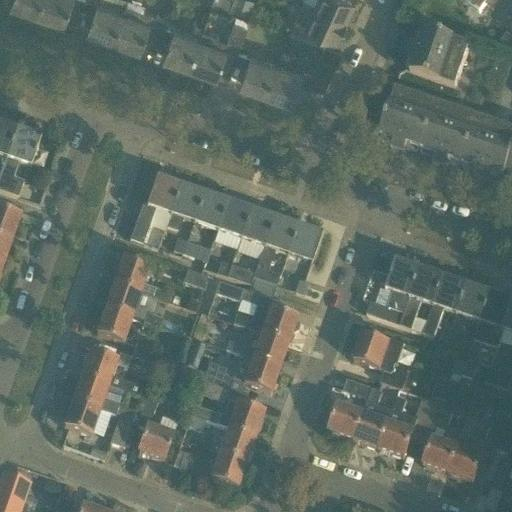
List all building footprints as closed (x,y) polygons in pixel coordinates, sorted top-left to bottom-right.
[(13,0),(12,5),(38,14),(42,0),(13,0)] [(86,0),(85,0),(42,0),(38,14),(64,23),(69,9),(70,10),(71,7),(82,10),(86,0)] [(88,31),(114,40),(124,13),(86,0),(82,10),(93,14),(92,17),(93,18),(88,31)] [(198,0),(247,13),(250,0),(198,0)] [(302,0),(305,1),(347,21),(348,20),(347,19),(356,0),(355,0),(302,0)] [(511,0),(457,0),(479,15),(485,7),(492,12),(500,0),(511,0),(511,32),(511,33),(511,0)] [(347,21),(305,1),(289,35),(317,45),(323,33),(337,40),(342,30),(347,21)] [(158,37),(162,27),(164,20),(143,12),(126,6),(124,13),(114,40),(140,50),(145,36),(146,36),(147,33),(158,37)] [(225,49),(200,40),(191,67),(217,76),(221,63),(222,64),(223,60),(234,64),(238,54),(249,21),(237,16),(225,49)] [(200,40),(162,27),(158,37),(169,41),(168,44),(169,44),(165,58),(191,67),(200,40)] [(419,47),(411,45),(406,58),(414,60),(409,75),(454,91),(469,48),(424,33),(419,47)] [(241,84),(267,93),(276,67),(238,54),(234,64),(245,68),(244,71),(245,72),(241,84)] [(301,76),(276,67),(267,93),(293,103),(298,89),(299,89),(300,86),(309,89),(315,75),(303,71),(301,76)] [(406,147),(420,152),(436,106),(395,92),(379,138),(394,143),(391,151),(404,155),(406,147)] [(448,161),(461,166),(477,120),(436,106),(420,152),(434,157),(432,165),(445,169),(448,161)] [(503,181),(505,174),(511,152),(511,131),(477,120),(461,166),(475,171),(473,179),(486,183),(488,175),(503,181)] [(0,129),(0,160),(5,162),(15,135),(0,129)] [(0,177),(0,194),(19,201),(24,184),(14,181),(19,166),(30,169),(30,170),(31,171),(38,143),(15,135),(5,162),(0,177)] [(143,244),(155,211),(170,217),(179,192),(156,184),(147,208),(142,207),(130,239),(143,244)] [(182,222),(193,225),(202,200),(179,192),(170,217),(165,230),(178,234),(182,222)] [(193,225),(216,234),(225,208),(202,200),(193,225)] [(240,242),(249,217),(225,208),(216,234),(240,242)] [(0,241),(11,245),(19,220),(0,213),(0,241)] [(240,242),(263,250),(273,225),(249,217),(240,242)] [(276,289),(279,279),(267,275),(274,255),(287,259),(296,233),(273,225),(263,250),(254,277),(252,281),(276,289)] [(320,242),(296,233),(287,259),(310,268),(320,242)] [(11,245),(0,241),(0,269),(2,270),(11,245)] [(172,254),(182,257),(186,245),(177,241),(172,254)] [(198,249),(186,245),(182,257),(193,262),(198,249)] [(170,297),(144,288),(149,272),(122,262),(113,288),(140,297),(152,301),(152,302),(167,307),(170,297)] [(217,278),(226,281),(231,269),(221,265),(217,278)] [(371,306),(366,318),(399,329),(419,274),(396,266),(386,294),(393,296),(388,311),(371,306)] [(250,289),(252,281),(254,277),(231,269),(226,281),(250,289)] [(187,274),(182,286),(202,293),(206,281),(187,274)] [(421,306),(433,310),(442,282),(419,274),(399,329),(411,333),(421,306)] [(443,314),(457,318),(467,290),(442,282),(433,310),(423,338),(433,341),(443,314)] [(304,300),(309,287),(299,284),(294,296),(304,300)] [(263,301),(218,285),(214,297),(256,311),(252,322),(237,317),(233,328),(261,338),(288,347),(292,336),(294,336),(297,335),(299,330),(297,327),(295,326),(296,323),(269,313),(269,315),(260,311),(263,301)] [(113,288),(105,312),(131,322),(158,331),(161,322),(135,313),(140,297),(113,288)] [(457,318),(480,326),(489,298),(467,290),(457,318)] [(474,343),(498,351),(503,335),(511,309),(511,305),(489,298),(480,326),(474,343)] [(511,309),(503,335),(511,337),(511,309)] [(123,347),(131,322),(105,312),(96,338),(123,347)] [(279,373),(288,347),(261,338),(252,363),(279,373)] [(390,343),(388,348),(362,338),(353,364),(379,374),(384,375),(380,386),(402,394),(409,373),(396,369),(404,348),(390,343)] [(130,360),(153,368),(157,358),(149,355),(152,347),(137,342),(130,360)] [(228,344),(225,353),(240,359),(244,349),(228,344)] [(90,356),(89,357),(88,357),(84,359),(82,365),(84,368),(85,369),(81,381),(108,391),(145,404),(147,395),(148,394),(112,381),(118,365),(90,356)] [(252,363),(240,359),(235,375),(209,365),(205,377),(202,385),(228,393),(231,384),(244,388),(270,398),(279,373),(252,363)] [(466,366),(456,363),(452,375),(461,378),(466,366)] [(466,366),(461,378),(472,382),(476,369),(466,366)] [(511,379),(490,372),(485,386),(507,394),(511,379)] [(81,381),(73,405),(100,414),(118,421),(129,425),(133,416),(117,411),(118,408),(104,403),(108,391),(81,381)] [(343,395),(368,403),(372,392),(347,383),(343,395)] [(228,393),(202,385),(198,397),(223,406),(228,393)] [(383,395),(372,392),(368,403),(368,404),(364,417),(354,445),(379,454),(392,415),(378,410),(383,395)] [(147,395),(145,404),(141,416),(152,420),(159,400),(147,395)] [(397,400),(392,415),(379,454),(404,462),(417,424),(401,418),(406,403),(397,400)] [(416,419),(428,423),(434,405),(422,401),(416,419)] [(194,409),(190,420),(205,424),(228,433),(254,442),(263,417),(228,404),(223,419),(194,409)] [(90,440),(100,414),(73,405),(64,431),(90,440)] [(428,423),(447,430),(452,415),(443,412),(444,409),(434,405),(428,423)] [(328,436),(354,445),(364,417),(338,409),(328,436)] [(481,459),(484,449),(486,444),(485,444),(473,440),(478,424),(477,424),(481,413),(471,410),(463,435),(448,478),(473,487),(483,459),(481,459)] [(201,434),(205,424),(190,420),(186,429),(201,434)] [(129,425),(118,421),(109,447),(123,452),(132,426),(129,425)] [(162,421),(156,435),(145,432),(137,457),(163,466),(172,440),(171,440),(176,426),(162,421)] [(484,449),(495,453),(502,430),(491,427),(485,444),(486,444),(484,449)] [(423,469),(448,478),(463,435),(450,430),(448,436),(445,435),(442,445),(432,442),(423,469)] [(511,433),(502,430),(495,453),(508,457),(511,446),(511,433)] [(228,433),(220,458),(245,467),(254,442),(228,433)] [(173,468),(178,471),(185,452),(179,450),(173,468)] [(188,475),(195,456),(185,452),(178,471),(188,475)] [(237,492),(245,467),(220,458),(211,483),(237,492)] [(490,493),(504,498),(511,474),(511,466),(501,462),(490,493)] [(0,510),(5,511),(20,511),(29,491),(1,482),(0,485),(0,510)] [(59,502),(55,511),(70,511),(73,507),(59,502)]
